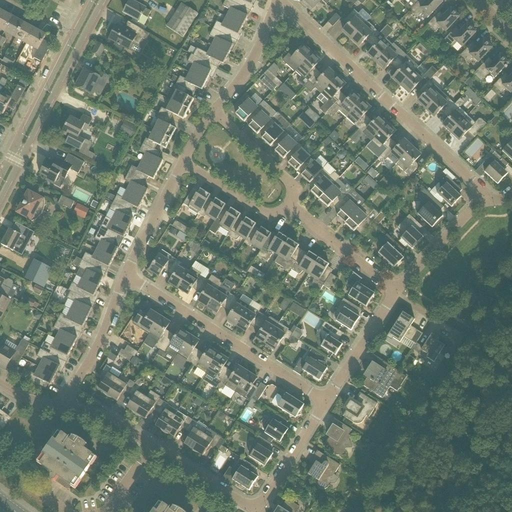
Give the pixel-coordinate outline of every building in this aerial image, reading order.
[(242,29),(248,17),(251,11),(228,0),(225,0),(223,6),(230,10),(225,20),(242,29)] [(253,5),(254,0),(228,0),(251,11),(254,5),(253,5)] [(322,0),(321,0),(303,0),(301,3),(311,11),(322,0)] [(428,0),(425,3),(421,0),(419,0),(409,11),(417,18),(422,14),(427,19),(443,2),(441,0),(428,0)] [(131,1),(124,13),(139,21),(142,15),(148,18),(151,12),(131,1)] [(183,38),(198,15),(182,4),(166,27),(183,38)] [(392,10),(386,4),(383,8),(389,13),(392,10)] [(452,7),(442,19),(437,14),(428,25),(436,32),(440,27),(445,32),(460,17),(456,14),(458,12),(452,7)] [(346,19),(350,23),(343,31),(351,39),(367,22),(354,10),(346,19)] [(0,29),(5,32),(13,17),(2,11),(0,14),(0,29)] [(328,23),(333,27),(341,19),(336,14),(328,23)] [(203,24),(207,18),(201,15),(197,21),(203,24)] [(24,23),(13,17),(5,32),(16,38),(24,23)] [(242,29),(225,20),(223,25),(217,22),(213,29),(238,42),(241,35),(239,35),(242,29)] [(128,22),(124,29),(117,25),(116,27),(114,27),(112,31),(113,33),(110,40),(140,57),(141,56),(142,55),(142,54),(143,53),(143,52),(144,51),(144,50),(144,49),(142,48),(149,34),(128,22)] [(359,47),(367,39),(371,43),(380,34),(367,22),(351,39),(359,47)] [(27,44),(35,29),(24,23),(16,38),(27,44)] [(469,23),(458,34),(454,30),(444,40),(452,47),(457,42),(462,47),(476,33),(473,29),(474,28),(469,23)] [(371,43),(375,47),(368,55),(376,62),(392,45),(386,39),(393,31),(387,26),(380,34),(371,43)] [(46,35),(35,29),(27,44),(38,50),(34,58),(42,62),(51,45),(43,41),(46,35)] [(238,42),(213,29),(210,36),(215,39),(212,46),(229,55),(233,47),(235,48),(238,42)] [(485,38),(475,49),(470,45),(461,55),(468,63),(473,58),(478,63),(492,48),(489,45),(491,43),(485,38)] [(100,57),(105,47),(98,43),(93,53),(100,57)] [(384,70),(392,62),(396,66),(406,55),(394,44),(392,45),(376,62),(384,70)] [(188,52),(194,55),(197,49),(191,46),(188,52)] [(193,56),(216,68),(219,62),(224,65),(229,55),(212,46),(208,54),(197,48),(194,55),(193,56)] [(298,51),(299,52),(295,55),(295,56),(291,52),(283,61),(283,62),(294,72),(295,71),(295,72),(296,71),(300,67),(312,54),(304,46),(302,48),(301,47),(298,51)] [(426,49),(422,53),(427,58),(431,54),(426,49)] [(482,82),(485,78),(490,73),(495,78),(509,63),(505,60),(507,58),(502,53),(491,65),(487,61),(474,74),(482,82)] [(194,65),(190,72),(207,81),(211,72),(213,73),(216,68),(193,56),(194,55),(192,54),(188,62),(194,65)] [(313,69),(318,64),(320,62),(319,60),(319,58),(316,55),(314,56),(312,54),(300,67),(296,71),(302,77),(298,81),(304,88),(305,87),(317,73),(313,69)] [(6,55),(3,61),(12,66),(15,60),(6,55)] [(396,66),(400,71),(393,78),(401,86),(414,73),(417,69),(419,67),(406,55),(396,66)] [(163,81),(168,73),(158,66),(153,74),(163,81)] [(84,69),(75,86),(90,94),(93,95),(94,92),(99,95),(108,77),(99,73),(97,76),(84,69)] [(410,94),(417,86),(421,90),(430,81),(417,69),(414,73),(401,86),(410,94)] [(283,85),(268,70),(264,75),(266,77),(277,87),(279,89),(283,85)] [(311,93),(315,89),(321,94),(338,76),(334,72),(332,72),(329,70),(322,77),(317,73),(305,87),(311,93)] [(176,84),(188,90),(194,93),(197,88),(202,90),(207,81),(190,72),(186,80),(180,77),(176,84)] [(511,75),(507,80),(503,76),(493,86),(501,93),(506,89),(511,94),(511,92),(511,75)] [(334,106),(343,97),(338,93),(345,85),(343,82),(343,81),(338,76),(321,94),(328,100),(319,109),(326,115),(334,106)] [(27,87),(30,81),(23,77),(20,83),(27,87)] [(277,87),(266,77),(261,81),(272,92),(277,87)] [(473,86),(473,81),(470,78),(465,84),(470,89),(473,86)] [(421,90),(426,94),(418,102),(426,109),(442,92),(430,81),(421,90)] [(194,100),(185,95),(188,90),(176,84),(174,89),(177,91),(172,101),(189,110),(194,100)] [(279,89),(283,93),(288,88),(284,84),(283,85),(279,89)] [(11,99),(0,93),(0,112),(3,114),(7,107),(14,111),(26,89),(25,89),(18,86),(11,99)] [(469,98),(474,93),(469,89),(465,94),(469,98)] [(435,117),(442,109),(446,113),(455,104),(442,92),(426,109),(435,117)] [(333,117),(339,111),(346,118),(363,100),(359,95),(357,96),(354,93),(347,101),(343,97),(334,106),(328,112),(333,117)] [(259,106),(246,94),(235,105),(240,110),(236,114),(244,122),(248,118),(259,106)] [(483,99),(488,104),(491,100),(486,96),(483,99)] [(368,120),(363,116),(371,109),(368,106),(368,104),(363,100),(346,118),(359,130),(368,120)] [(162,108),(159,114),(170,119),(173,114),(184,120),(189,110),(172,101),(167,111),(162,108)] [(303,111),(307,107),(303,103),(299,107),(303,111)] [(446,113),(451,118),(443,125),(452,133),(464,120),(467,116),(468,115),(460,107),(459,108),(455,104),(446,113)] [(270,120),(263,113),(264,111),(259,106),(248,118),(253,122),(249,126),(258,135),(262,130),(271,121),(270,120)] [(310,108),(304,114),(314,124),(320,118),(310,108)] [(142,117),(142,114),(139,113),(134,114),(133,117),(134,120),(136,122),(141,120),(142,117)] [(170,119),(159,114),(156,119),(159,121),(154,130),(171,139),(176,129),(168,125),(170,119)] [(69,137),(66,143),(80,151),(85,141),(79,137),(83,130),(86,132),(92,120),(83,115),(80,122),(74,118),(72,122),(69,120),(62,134),(69,137)] [(271,121),(262,130),(266,134),(262,139),(271,147),(275,142),(286,131),(291,125),(281,116),(276,122),(272,118),(270,120),(271,121)] [(467,116),(464,120),(452,133),(460,141),(467,133),(474,140),(488,125),(482,119),(480,119),(476,124),(467,116)] [(359,130),(363,134),(372,141),(389,123),(384,119),(382,119),(379,117),(372,124),(368,120),(359,130)] [(135,135),(138,128),(126,122),(122,129),(135,135)] [(393,144),(388,140),(396,132),(393,130),(393,128),(389,123),(372,141),(384,153),(393,144)] [(155,150),(157,145),(166,149),(171,139),(154,130),(149,140),(146,139),(144,144),(155,150)] [(275,142),(279,147),(275,151),(284,159),(288,155),(297,145),(289,137),(291,135),(286,131),(275,142)] [(511,132),(506,138),(509,141),(507,143),(507,145),(508,146),(503,152),(511,160),(511,132)] [(331,143),(333,141),(329,137),(328,138),(323,143),(327,147),(331,143)] [(404,140),(397,148),(393,144),(384,153),(381,157),(385,161),(388,158),(396,165),(397,165),(414,147),(409,142),(407,143),(404,140)] [(297,172),(301,167),(310,157),(302,150),(304,148),(298,143),(297,145),(288,155),(292,159),(288,163),(297,172)] [(146,155),(142,162),(159,171),(164,161),(158,159),(161,153),(155,150),(144,144),(140,151),(146,155)] [(418,168),(413,163),(421,156),(418,153),(418,151),(414,147),(397,165),(409,177),(418,168)] [(369,149),(365,153),(374,162),(378,159),(369,149)] [(490,167),(485,173),(498,185),(501,181),(503,182),(506,179),(505,178),(506,176),(504,174),(506,172),(504,170),(508,164),(495,152),(494,152),(491,156),(485,162),(490,167)] [(46,162),(40,174),(47,178),(46,180),(54,185),(59,177),(65,180),(71,170),(79,174),(80,171),(82,168),(85,163),(69,154),(64,162),(57,159),(54,166),(46,162)] [(310,184),(311,183),(323,170),(324,169),(323,169),(315,162),(317,160),(312,155),(310,157),(301,167),(305,171),(301,176),(310,184)] [(355,162),(359,166),(363,162),(359,158),(355,162)] [(146,182),(149,177),(154,180),(159,171),(142,162),(138,169),(132,166),(128,173),(146,182)] [(331,176),(323,170),(311,183),(315,187),(311,192),(319,199),(318,201),(338,180),(340,178),(336,173),(331,176)] [(149,190),(143,188),(146,182),(128,173),(125,181),(131,184),(127,191),(144,200),(149,190)] [(440,188),(441,189),(436,195),(447,205),(448,204),(452,208),(457,202),(457,203),(461,199),(461,198),(462,197),(459,194),(462,190),(447,176),(440,184),(440,188)] [(338,180),(318,201),(319,201),(320,200),(328,208),(332,203),(337,207),(353,190),(352,189),(353,188),(352,186),(350,188),(348,185),(346,187),(338,180)] [(183,204),(189,208),(188,209),(198,215),(199,214),(208,201),(211,196),(201,189),(198,194),(192,191),(183,204)] [(427,191),(424,189),(417,196),(427,205),(418,215),(432,228),(435,226),(437,225),(438,222),(443,217),(439,213),(444,207),(429,194),(427,191)] [(344,225),(364,204),(366,202),(353,190),(337,207),(341,211),(337,216),(345,224),(344,225)] [(144,200),(127,191),(123,198),(117,195),(114,203),(131,212),(134,206),(139,209),(144,200)] [(41,200),(29,193),(27,198),(25,197),(26,196),(25,196),(24,197),(23,198),(22,199),(21,201),(20,202),(20,204),(19,206),(19,208),(20,208),(20,207),(22,208),(19,212),(31,218),(32,221),(32,222),(36,220),(39,218),(41,215),(43,212),(44,210),(45,207),(45,203),(45,199),(44,199),(44,200),(41,200)] [(71,209),(74,202),(62,196),(58,203),(71,209)] [(206,215),(215,221),(216,221),(223,210),(226,205),(216,199),(213,204),(208,201),(199,214),(205,218),(206,215)] [(116,213),(112,220),(129,229),(134,220),(129,217),(131,212),(114,203),(110,210),(116,213)] [(89,210),(78,204),(74,211),(86,217),(89,210)] [(361,234),(379,214),(374,210),(372,212),(364,204),(344,225),(344,226),(346,224),(354,232),(358,227),(363,232),(360,234),(361,234)] [(231,208),(228,214),(223,210),(216,221),(215,221),(209,231),(216,235),(220,227),(229,233),(238,220),(241,215),(231,208)] [(424,238),(416,230),(421,225),(409,215),(397,228),(405,235),(401,239),(412,250),(413,249),(412,248),(422,237),(423,238),(424,238)] [(246,240),(246,241),(253,230),(256,224),(246,218),(243,223),(238,220),(229,233),(228,235),(237,241),(240,237),(246,240)] [(129,229),(112,220),(108,227),(102,225),(99,232),(116,241),(119,236),(124,238),(129,229)] [(171,225),(170,225),(185,234),(189,229),(176,221),(173,226),(171,225)] [(34,233),(25,228),(21,235),(10,229),(2,245),(13,251),(22,255),(29,243),(38,248),(44,237),(35,232),(34,233)] [(172,228),(169,233),(174,236),(178,231),(172,228)] [(261,250),(271,235),(272,234),(262,228),(258,233),(253,230),(246,241),(246,240),(244,243),(250,246),(252,244),(261,250)] [(89,245),(97,249),(114,258),(119,249),(114,246),(116,241),(99,232),(95,239),(93,238),(89,245)] [(271,235),(261,250),(258,256),(267,262),(273,252),(279,255),(290,238),(290,237),(289,239),(279,233),(276,238),(271,235)] [(384,248),(379,253),(384,258),(384,262),(386,264),(389,264),(395,268),(401,261),(398,259),(401,255),(400,254),(404,250),(387,234),(379,243),(384,248)] [(291,270),(301,254),(296,251),(299,246),(290,240),(291,238),(290,238),(279,255),(279,256),(275,262),(284,268),(283,270),(289,273),(291,270)] [(82,260),(107,273),(114,258),(97,249),(93,257),(86,253),(82,260)] [(159,276),(165,267),(170,270),(177,260),(162,251),(152,266),(151,266),(148,271),(153,274),(153,273),(159,276)] [(304,271),(309,274),(320,257),(320,256),(319,258),(309,252),(306,257),(301,254),(291,270),(300,275),(304,271)] [(321,257),(320,257),(309,274),(315,278),(313,284),(321,289),(323,286),(331,274),(332,273),(326,270),(329,265),(320,259),(321,257)] [(82,279),(99,287),(107,273),(82,260),(78,268),(86,271),(82,279)] [(170,270),(175,274),(169,283),(179,289),(190,271),(181,265),(182,263),(177,260),(170,270)] [(196,261),(193,266),(207,276),(210,271),(196,261)] [(46,285),(50,274),(31,265),(24,279),(49,291),(50,287),(46,285)] [(252,275),(256,269),(251,266),(248,272),(252,275)] [(188,295),(194,286),(199,289),(206,278),(201,275),(201,274),(192,268),(190,271),(179,289),(188,295)] [(354,273),(347,284),(353,289),(349,296),(366,307),(375,294),(359,284),(362,279),(354,273)] [(323,286),(329,290),(337,278),(331,274),(323,286)] [(199,289),(204,292),(198,301),(208,307),(219,290),(222,285),(223,284),(220,283),(221,281),(212,275),(209,280),(206,278),(199,289)] [(71,291),(94,302),(96,297),(95,296),(99,287),(82,279),(76,276),(69,291),(71,292),(71,291)] [(5,280),(0,277),(0,310),(5,314),(11,301),(8,299),(15,285),(13,285),(14,284),(13,282),(9,279),(7,280),(6,281),(5,281),(5,280)] [(217,313),(223,304),(228,307),(235,297),(230,294),(235,286),(226,279),(223,284),(222,285),(219,290),(208,307),(217,313)] [(36,285),(33,291),(41,295),(44,289),(36,285)] [(75,302),(71,310),(88,318),(96,303),(94,302),(71,291),(71,292),(67,299),(75,302)] [(228,307),(233,311),(227,320),(237,326),(253,301),(243,295),(240,300),(235,297),(228,307)] [(279,296),(274,308),(285,313),(290,301),(279,296)] [(359,309),(344,299),(336,311),(341,314),(336,321),(351,331),(353,329),(356,328),(359,322),(359,320),(360,318),(355,315),(359,309)] [(37,309),(40,305),(35,303),(36,302),(33,300),(30,306),(32,308),(33,307),(37,309)] [(246,332),(252,323),(257,326),(264,315),(259,312),(262,307),(253,301),(237,326),(246,332)] [(289,310),(302,317),(306,310),(293,303),(289,310)] [(315,314),(317,311),(316,306),(313,304),(309,310),(315,314)] [(57,321),(82,334),(85,328),(84,327),(88,318),(71,310),(65,307),(62,314),(61,314),(57,321)] [(141,313),(139,316),(133,325),(140,329),(142,326),(151,332),(161,317),(155,313),(156,312),(151,309),(148,314),(149,315),(147,317),(141,313)] [(39,321),(43,315),(37,312),(34,317),(39,321)] [(389,336),(400,343),(412,350),(413,349),(417,343),(423,334),(411,326),(415,320),(412,318),(413,318),(406,313),(406,314),(403,312),(388,336),(389,336)] [(257,326),(262,329),(256,338),(266,344),(279,323),(270,317),(269,319),(264,315),(257,326)] [(169,335),(164,332),(170,323),(161,317),(151,332),(149,337),(158,343),(155,347),(160,350),(169,335)] [(275,350),(281,341),(286,344),(293,334),(288,330),(293,323),(283,317),(279,323),(266,344),(275,350)] [(54,329),(59,331),(56,339),(73,348),(77,339),(79,340),(82,334),(57,321),(54,329)] [(341,333),(343,334),(325,322),(320,330),(323,340),(325,341),(322,347),(335,355),(335,356),(336,356),(343,345),(342,344),(342,345),(336,341),(341,333)] [(302,331),(297,328),(292,336),(299,340),(303,335),(302,331)] [(160,350),(165,353),(166,352),(175,358),(177,355),(190,336),(180,329),(174,339),(169,335),(160,350)] [(458,346),(465,336),(455,329),(448,339),(458,346)] [(419,354),(426,359),(427,358),(434,363),(445,346),(438,341),(439,340),(431,335),(423,348),(417,343),(413,349),(420,353),(419,354)] [(177,355),(192,364),(199,354),(193,351),(199,342),(190,336),(177,355)] [(292,336),(286,344),(289,346),(298,343),(299,340),(292,336)] [(46,343),(43,350),(42,351),(65,363),(67,364),(70,357),(69,356),(73,348),(56,339),(52,346),(46,343)] [(2,366),(12,372),(14,373),(17,367),(30,344),(23,340),(16,352),(5,345),(1,352),(0,351),(0,367),(1,368),(2,366)] [(138,352),(136,351),(128,346),(125,351),(133,356),(135,358),(138,352)] [(198,368),(206,374),(219,354),(209,348),(204,357),(199,354),(192,364),(198,368)] [(43,360),(39,367),(56,376),(60,367),(62,368),(65,363),(42,351),(43,350),(41,349),(37,357),(43,360)] [(119,355),(129,361),(133,356),(125,351),(122,349),(119,355)] [(327,369),(324,366),(325,364),(315,361),(314,360),(316,354),(311,350),(304,361),(301,359),(295,368),(302,373),(304,371),(320,381),(327,369)] [(227,372),(223,369),(228,360),(219,354),(206,374),(221,383),(227,372)] [(130,362),(137,366),(140,361),(133,357),(130,362)] [(411,367),(416,360),(410,357),(406,364),(411,367)] [(399,381),(403,375),(383,362),(380,368),(373,364),(367,373),(370,374),(363,385),(377,394),(387,392),(395,379),(399,381)] [(105,379),(99,389),(103,392),(104,393),(105,394),(105,395),(106,395),(107,396),(118,378),(122,373),(113,367),(112,369),(107,365),(100,376),(105,379)] [(218,387),(223,390),(226,387),(235,393),(238,388),(248,372),(238,366),(233,376),(227,372),(221,383),(218,387)] [(14,373),(21,376),(24,371),(17,367),(14,373)] [(56,376),(39,367),(35,374),(25,369),(24,371),(21,376),(21,377),(45,389),(48,384),(51,385),(56,376)] [(256,391),(252,388),(257,379),(248,372),(238,388),(235,393),(244,399),(245,398),(250,401),(252,399),(256,391)] [(117,401),(124,391),(129,394),(135,384),(130,380),(128,384),(118,378),(107,396),(108,397),(109,397),(111,398),(112,398),(117,401)] [(127,407),(132,410),(132,411),(133,412),(134,413),(135,414),(136,415),(147,397),(138,391),(143,383),(138,379),(135,384),(129,394),(134,397),(127,407)] [(267,387),(261,383),(256,391),(252,399),(257,402),(267,387)] [(304,405),(280,389),(277,394),(281,397),(282,401),(278,407),(289,414),(290,418),(301,415),(300,412),(304,405)] [(146,419),(152,409),(157,412),(164,402),(159,399),(160,397),(151,391),(147,397),(136,415),(137,415),(138,416),(140,416),(141,416),(146,419)] [(343,416),(354,423),(356,424),(357,424),(359,424),(362,423),(363,421),(367,416),(369,418),(378,404),(361,393),(355,402),(350,399),(344,409),(347,410),(343,416)] [(178,412),(169,406),(169,405),(164,402),(157,412),(162,416),(156,426),(161,429),(161,430),(162,431),(164,432),(164,433),(178,412)] [(208,410),(210,407),(205,403),(201,408),(205,411),(208,410)] [(175,437),(181,428),(186,431),(193,420),(188,417),(187,417),(178,412),(164,433),(165,433),(167,434),(168,434),(170,435),(175,437)] [(0,432),(10,419),(4,414),(2,416),(0,415),(0,432)] [(270,436),(274,439),(280,443),(289,429),(285,427),(288,422),(277,415),(272,422),(270,421),(268,422),(264,428),(265,430),(266,431),(265,433),(270,436)] [(185,444),(189,447),(190,447),(190,448),(191,449),(192,450),(193,451),(205,433),(195,427),(198,423),(193,420),(186,431),(191,434),(185,444)] [(324,446),(331,450),(332,452),(334,454),(336,455),(338,456),(340,455),(343,454),(344,453),(345,451),(346,449),(345,446),(351,437),(349,435),(352,430),(339,422),(336,427),(333,426),(327,435),(330,437),(324,446)] [(197,453),(199,453),(203,456),(210,446),(215,449),(218,451),(222,446),(225,441),(207,429),(205,433),(193,451),(194,452),(196,452),(197,453)] [(80,439),(79,439),(77,438),(73,437),(74,438),(71,441),(63,435),(58,443),(55,441),(56,440),(56,439),(44,457),(45,455),(48,457),(42,465),(55,474),(53,478),(52,478),(52,479),(52,480),(53,480),(53,481),(54,481),(55,481),(66,489),(67,489),(68,489),(69,489),(70,489),(70,488),(77,478),(80,480),(79,481),(79,482),(92,464),(91,464),(90,466),(87,464),(93,456),(85,450),(89,446),(88,446),(91,442),(88,440),(86,439),(81,437),(80,439)] [(273,454),(268,451),(272,445),(271,444),(266,441),(259,436),(255,443),(258,445),(250,457),(265,467),(273,454)] [(225,455),(228,450),(222,446),(218,451),(225,455)] [(309,474),(319,481),(318,484),(318,486),(320,488),(322,489),(324,490),(326,489),(328,487),(329,485),(329,483),(328,480),(329,478),(331,479),(340,465),(318,451),(317,452),(318,453),(312,462),(315,464),(309,474)] [(233,480),(238,484),(237,486),(243,490),(244,488),(250,491),(258,477),(254,474),(257,469),(241,458),(233,470),(237,473),(233,480)] [(296,511),(299,508),(287,500),(282,509),(279,507),(276,511),(296,511)]
